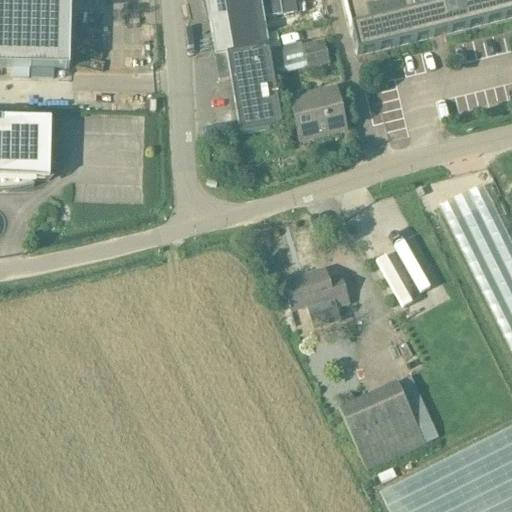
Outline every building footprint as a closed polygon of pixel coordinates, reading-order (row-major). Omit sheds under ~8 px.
[(0,0),(0,69),(67,71),(69,0),(0,0)] [(204,0),(214,57),(226,55),(232,55),(268,48),(263,19),(296,14),(293,0),(204,0)] [(511,0),(342,0),(350,31),(356,56),(357,58),(424,41),(424,45),(511,23),(511,0)] [(301,45),(269,52),(274,77),(306,70),(306,71),(329,66),(324,42),(301,47),(301,45)] [(232,55),(226,55),(232,94),(240,136),(282,129),(273,77),(274,77),(269,52),(269,48),(268,48),(232,55)] [(334,92),(291,103),(301,143),(343,133),(334,92)] [(0,190),(1,190),(12,189),(24,187),(35,184),(35,180),(48,181),(50,122),(1,120),(1,114),(0,114),(0,190)] [(291,315),(306,310),(308,319),(348,306),(340,279),(327,283),(324,273),(282,286),(291,315)] [(366,475),(425,448),(424,445),(437,439),(410,379),(338,412),(366,475)]
